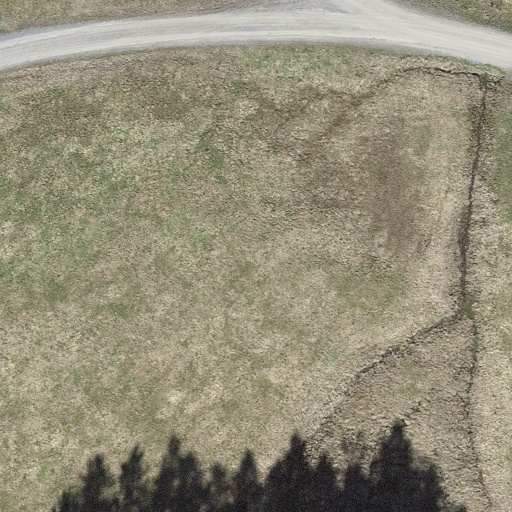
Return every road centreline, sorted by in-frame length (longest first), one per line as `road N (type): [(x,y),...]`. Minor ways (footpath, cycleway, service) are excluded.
road 1 (track): [(311,22),(48,42),(0,56)]
road 2 (track): [(311,22),(511,58)]
